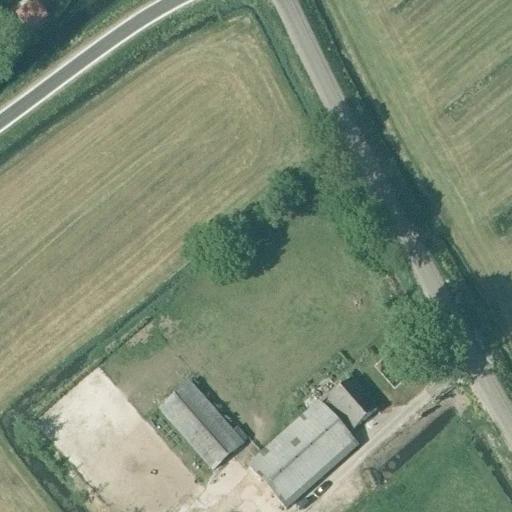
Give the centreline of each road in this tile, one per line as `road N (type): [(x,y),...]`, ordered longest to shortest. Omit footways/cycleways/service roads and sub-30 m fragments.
road 1 (tertiary): [(283,0),(511,431)]
road 2 (unclassified): [(0,122),(174,0)]
